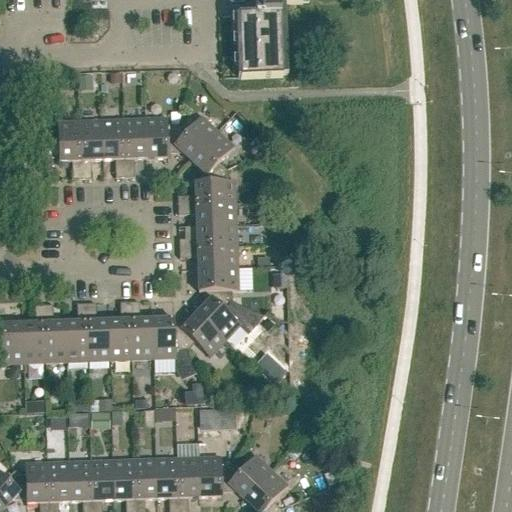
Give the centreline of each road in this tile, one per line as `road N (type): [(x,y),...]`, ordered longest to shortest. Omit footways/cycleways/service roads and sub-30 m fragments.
road 1 (secondary): [(467,0),(478,104),(475,244),(440,511)]
road 2 (residential): [(0,113),(35,61),(204,56)]
road 3 (residential): [(76,272),(73,220),(143,217),(146,269)]
